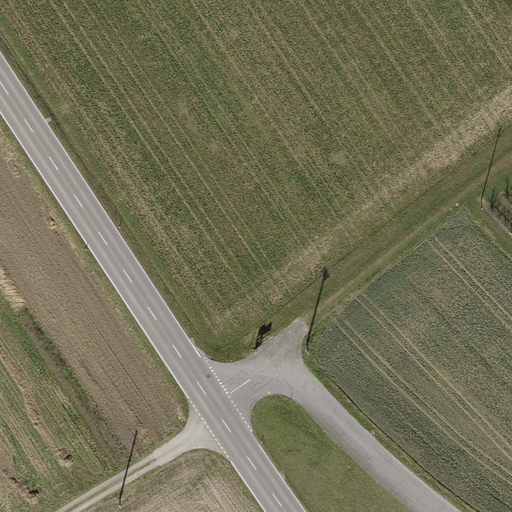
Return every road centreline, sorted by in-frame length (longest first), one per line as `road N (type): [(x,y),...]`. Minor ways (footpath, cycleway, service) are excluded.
road 1 (primary): [(0,77),(217,409)]
road 2 (track): [(283,369),(298,331),(511,159)]
road 3 (residential): [(440,511),(283,369),(246,384),(217,409)]
road 4 (track): [(217,409),(193,436),(70,511)]
road 5 (primary): [(217,409),(288,511)]
